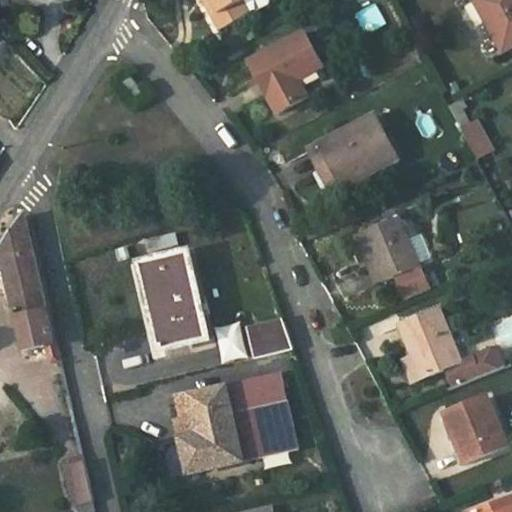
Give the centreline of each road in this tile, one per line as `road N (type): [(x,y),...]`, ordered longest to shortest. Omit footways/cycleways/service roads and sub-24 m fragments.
road 1 (residential): [(105,26),(140,47),(250,187),(371,511)]
road 2 (residential): [(11,173),(42,209),(110,511)]
road 3 (unclassified): [(11,173),(105,26)]
